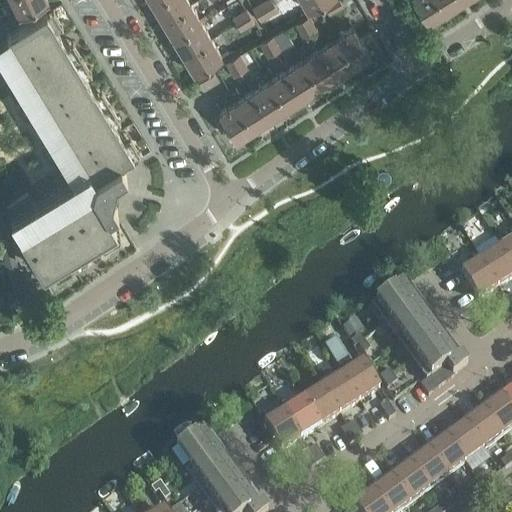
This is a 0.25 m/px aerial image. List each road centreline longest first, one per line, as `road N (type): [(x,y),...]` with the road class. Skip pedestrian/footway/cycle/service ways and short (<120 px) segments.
road 1 (residential): [(226,203),(44,334),(0,351)]
road 2 (residential): [(226,203),(104,0)]
road 3 (residential): [(415,61),(226,203)]
road 4 (residential): [(307,489),(481,363)]
